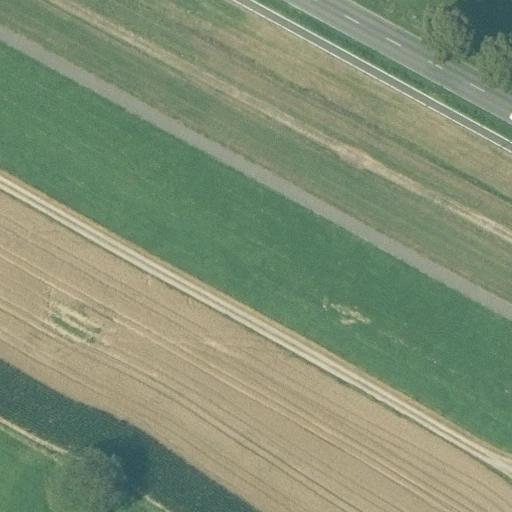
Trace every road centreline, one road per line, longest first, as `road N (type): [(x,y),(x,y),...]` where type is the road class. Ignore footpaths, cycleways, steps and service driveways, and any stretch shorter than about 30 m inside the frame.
road 1 (track): [(0,179),(511,478)]
road 2 (track): [(40,0),(511,246)]
road 3 (secondary): [(511,110),(308,0)]
